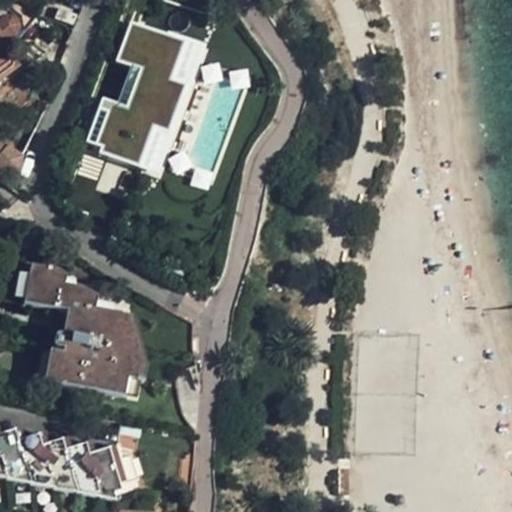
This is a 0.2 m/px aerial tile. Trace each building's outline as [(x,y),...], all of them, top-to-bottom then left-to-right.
[(0,50),(15,40),(19,34),(20,26),(16,15),(13,11),(9,15),(5,11),(0,14),(0,50)] [(38,28),(30,40),(47,53),(56,41),(38,28)] [(10,52),(0,59),(0,84),(21,68),(10,52)] [(202,87),(205,76),(189,72),(154,63),(145,99),(170,105),(155,161),(208,176),(215,148),(191,141),(196,120),(221,127),(222,124),(229,97),(230,94),(202,87)] [(189,72),(205,76),(207,69),(191,65),(189,72)] [(207,69),(205,76),(202,87),(230,94),(235,77),(207,69)] [(236,105),(229,97),(222,124),(235,118),(237,112),(236,105)] [(191,141),(215,148),(221,127),(196,120),(191,141)] [(117,134),(85,126),(72,181),(104,188),(117,134)] [(0,146),(0,179),(16,191),(22,159),(0,146)] [(59,274),(31,268),(24,305),(67,313),(62,338),(57,337),(54,348),(59,351),(63,353),(63,356),(51,354),(45,383),(124,399),(130,369),(125,348),(118,347),(121,333),(116,316),(95,312),(97,302),(82,291),(65,288),(66,279),(59,274)] [(5,484),(25,477),(16,448),(12,437),(0,441),(0,469),(1,473),(5,484)] [(30,489),(51,482),(41,453),(37,441),(16,448),(25,477),(30,489)] [(55,494),(75,488),(65,457),(61,446),(41,453),(51,482),(55,494)] [(79,499),(98,493),(87,462),(84,451),(65,457),(75,488),(79,499)] [(98,493),(102,506),(122,499),(118,487),(107,455),(87,462),(98,493)] [(127,458),(107,455),(118,487),(135,481),(127,458)] [(310,477),(294,476),(293,500),(308,501),(310,477)] [(151,511),(164,511),(165,496),(152,496),(151,511)]
